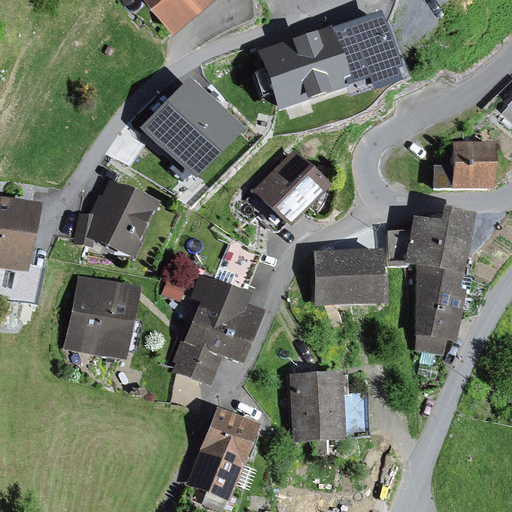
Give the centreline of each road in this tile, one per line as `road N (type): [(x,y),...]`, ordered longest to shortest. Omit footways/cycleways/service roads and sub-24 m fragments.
road 1 (unclassified): [(381,207),(321,237),(289,267),(239,382),(207,416),(164,511)]
road 2 (unclassified): [(352,0),(215,50),(154,87),(60,207)]
road 3 (tertiary): [(511,284),(483,325),(408,498)]
road 4 (unclassified): [(381,207),(364,162),(371,144),(511,59)]
road 5 (unclassified): [(511,194),(381,207)]
